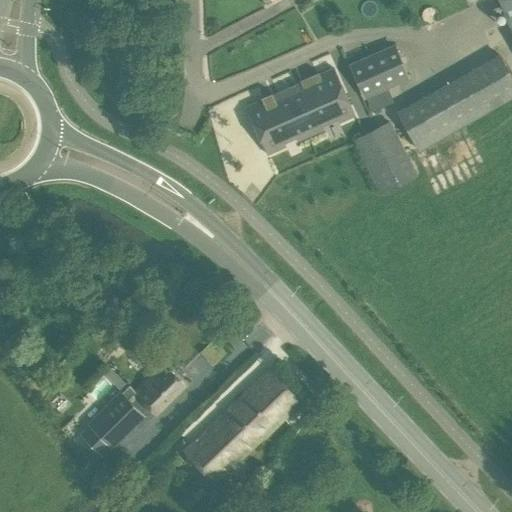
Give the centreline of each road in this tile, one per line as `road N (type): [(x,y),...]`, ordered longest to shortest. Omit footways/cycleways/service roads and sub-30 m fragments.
road 1 (primary): [(479,511),(214,237)]
road 2 (primary): [(214,237),(172,188),(50,129)]
road 3 (primary): [(39,163),(90,177),(214,237)]
road 4 (residential): [(185,133),(194,94),(189,0)]
